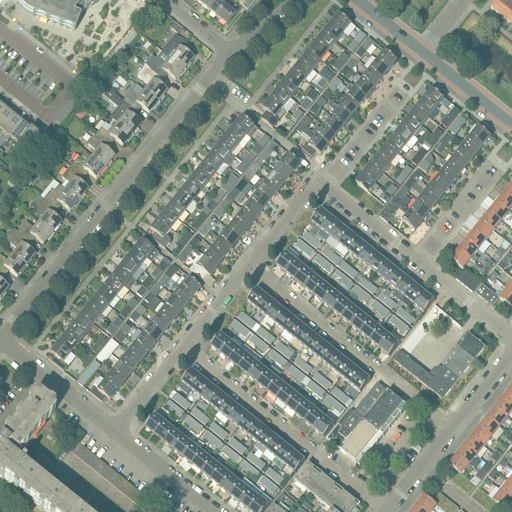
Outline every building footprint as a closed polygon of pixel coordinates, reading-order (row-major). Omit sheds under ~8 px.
[(15,0),(17,3),(20,7),(24,11),(29,14),(33,16),(75,31),(80,17),(86,10),(99,1),(98,0),(15,0)] [(207,10),(214,0),(198,0),(197,2),(207,10)] [(228,2),(226,0),(214,0),(207,10),(216,17),(228,2)] [(253,0),(246,0),(245,1),(241,6),(247,11),(255,1),(253,0)] [(511,0),(500,0),(493,9),(511,24),(511,0)] [(229,2),(228,2),(216,17),(226,25),(238,11),(228,3),(229,2)] [(331,24),(343,34),(351,24),(339,14),(331,24)] [(171,29),(170,31),(176,36),(177,33),(181,29),(175,24),(171,29)] [(323,33),(336,43),(343,34),(331,24),(323,33)] [(366,36),(361,32),(352,42),(355,44),(356,43),(359,45),(366,36)] [(316,43),(328,53),(336,43),(323,33),(316,43)] [(167,47),(162,52),(171,59),(184,70),(193,59),(185,53),(182,51),(187,45),(176,36),(167,47)] [(364,50),(367,52),(374,43),(369,38),(360,48),(363,51),(364,50)] [(355,44),(352,42),(347,48),(353,53),(359,45),(356,43),(355,44)] [(328,53),(316,43),(308,52),(321,62),(328,53)] [(361,59),(367,52),(364,50),(363,51),(360,48),(355,55),(361,59)] [(377,61),(389,71),(397,61),(385,51),(377,61)] [(153,58),(146,66),(160,78),(165,72),(168,75),(175,81),(184,70),(171,59),(162,52),(157,58),(156,60),(153,58)] [(313,71),(321,62),(308,52),(300,61),(313,71)] [(343,53),(338,60),(337,61),(340,63),(341,62),(344,64),(349,58),(343,53)] [(351,60),(345,67),(348,69),(349,68),(352,71),(357,64),(351,60)] [(300,61),(293,71),(305,81),(309,84),(317,75),(313,71),(300,61)] [(340,63),(337,61),(332,67),(338,71),(344,64),(341,62),(340,63)] [(369,70),(382,80),(389,71),(377,61),(369,70)] [(146,66),(137,77),(149,86),(144,92),(157,103),(166,92),(156,83),(160,78),(146,66)] [(346,78),(351,71),(352,71),(349,68),(348,69),(345,67),(340,73),(346,78)] [(362,80),(374,90),(382,80),(369,70),(362,80)] [(298,90),(305,81),(293,71),(285,80),(298,90)] [(329,83),(334,76),(328,72),(322,79),(325,82),(326,81),(329,83)] [(358,76),(354,81),(358,84),(354,89),(367,99),(374,90),(362,80),(358,76)] [(336,78),(330,86),(333,88),(334,87),(337,89),(336,90),(341,94),(346,88),(341,84),(342,83),(336,78)] [(106,79),(102,84),(107,88),(111,83),(106,79)] [(325,82),(322,79),(317,86),(323,90),(329,83),(326,81),(325,82)] [(290,100),(298,90),(285,80),(278,89),(290,100)] [(131,91),(122,101),(134,111),(138,105),(141,108),(149,114),(157,103),(144,92),(136,85),(131,91)] [(350,85),(346,90),(351,93),(347,98),(359,108),(367,99),(354,89),(350,85)] [(115,95),(104,86),(99,93),(110,101),(115,95)] [(295,103),(290,100),(278,89),(270,99),(283,109),(287,113),(295,103)] [(424,99),(436,109),(439,111),(443,106),(440,104),(444,99),(431,89),(424,99)] [(313,102),(319,95),(313,91),(307,98),(310,101),(311,99),(313,102)] [(114,112),(109,118),(113,121),(118,125),(131,135),(140,125),(133,119),(129,116),(134,111),(122,101),(115,95),(110,101),(117,108),(114,112)] [(321,97),(315,105),(318,107),(319,106),(321,108),(327,102),(321,97)] [(310,101),(307,98),(302,105),(307,109),(313,102),(311,99),(310,101)] [(339,108),(352,118),(359,108),(347,98),(339,108)] [(275,118),(283,109),(270,99),(262,108),(267,112),(261,119),(273,128),(279,121),(275,118)] [(429,118),(436,109),(424,99),(416,108),(429,118)] [(334,104),(331,108),(336,112),(331,117),(344,127),(352,118),(339,108),(334,104)] [(315,116),(321,109),(321,108),(319,106),(318,107),(315,105),(310,111),(315,116)] [(454,107),(446,118),(449,120),(450,119),(453,121),(460,112),(454,107)] [(416,108),(409,117),(421,128),(429,118),(416,108)] [(14,116),(6,109),(0,115),(0,129),(1,131),(2,131),(14,116)] [(298,121),(303,114),(298,110),(292,117),(298,121)] [(14,116),(2,131),(1,131),(0,132),(0,135),(7,142),(10,138),(22,122),(14,116)] [(306,116),(300,123),(303,126),(303,125),(306,127),(311,121),(306,116)] [(251,139),(258,130),(242,117),(234,126),(251,139)] [(324,126),(336,137),(344,127),(331,117),(324,126)] [(414,137),(421,128),(409,117),(401,127),(414,137)] [(458,125),(461,128),(466,121),(460,117),(454,124),(457,126),(458,125)] [(449,120),(446,118),(441,124),(447,129),(453,121),(450,119),(449,120)] [(105,124),(96,134),(107,143),(112,138),(115,140),(122,146),(131,135),(118,125),(113,121),(109,127),(105,124)] [(10,138),(18,145),(31,129),(22,122),(10,138)] [(313,131),(317,126),(311,122),(307,127),(313,131)] [(303,126),(300,123),(295,130),(300,134),(302,133),(312,141),(308,145),(306,144),(301,149),(312,158),(316,152),(321,156),(329,146),(316,136),(306,127),(303,125),(303,126)] [(455,135),(460,128),(461,128),(458,125),(457,126),(454,124),(449,130),(455,135)] [(243,149),(251,139),(234,126),(227,136),(239,146),(243,149)] [(317,127),(312,133),(316,136),(329,146),(336,137),(324,126),(321,130),(317,127)] [(401,127),(393,136),(406,146),(411,150),(418,141),(414,137),(401,127)] [(478,127),(471,136),(483,146),(491,137),(478,127)] [(27,152),(40,136),(31,129),(18,145),(27,152)] [(437,129),(431,136),(434,139),(435,138),(438,140),(443,134),(437,129)] [(96,134),(88,145),(96,152),(91,158),(105,168),(113,157),(103,149),(107,143),(96,134)] [(62,135),(59,138),(65,143),(68,139),(62,135)] [(259,147),(262,150),(270,140),(265,135),(257,144),(260,146),(259,147)] [(445,135),(439,143),(442,145),(443,144),(445,146),(451,140),(445,135)] [(232,155),(239,146),(227,136),(219,145),(232,155)] [(402,151),(406,146),(393,136),(386,146),(398,156),(402,158),(406,154),(402,151)] [(434,139),(431,136),(426,143),(432,147),(438,140),(435,138),(434,139)] [(471,136),(463,146),(476,156),(483,146),(471,136)] [(278,146),(273,141),(264,152),(267,154),(268,153),(271,155),(278,146)] [(439,143),(434,149),(440,154),(445,146),(443,144),(442,145),(439,143)] [(257,156),(262,150),(259,147),(260,146),(257,144),(251,151),(257,156)] [(211,154),(224,164),(228,168),(235,158),(232,155),(219,145),(211,154)] [(386,146),(378,155),(391,165),(398,156),(386,146)] [(468,165),(476,156),(463,146),(456,155),(468,165)] [(423,158),(428,152),(422,148),(416,155),(419,157),(420,156),(423,158)] [(78,156),(70,167),(81,176),(85,171),(89,173),(96,179),(105,168),(91,158),(85,152),(80,158),(78,156)] [(264,152),(259,158),(265,162),(271,155),(268,153),(267,154),(264,152)] [(216,174),(224,164),(211,154),(204,164),(216,174)] [(281,164),(293,174),(301,164),(288,154),(281,164)] [(430,154),(424,161),(427,164),(428,163),(430,165),(433,161),(431,155),(430,154)] [(383,174),(391,165),(378,155),(371,164),(383,174)] [(419,157),(416,155),(411,161),(417,166),(423,158),(420,156),(419,157)] [(456,155),(448,164),(461,175),(468,165),(456,155)] [(247,168),(253,161),(247,156),(242,163),(245,165),(244,166),(247,168)] [(444,169),(440,174),(453,184),(461,175),(448,164),(443,160),(439,165),(444,169)] [(426,171),(430,165),(428,163),(427,164),(424,161),(419,168),(423,171),(426,171)] [(245,165),(242,163),(236,170),(242,175),(247,168),(244,166),(245,165)] [(253,171),(256,174),(261,167),(255,163),(249,170),(252,173),(253,171)] [(204,164),(196,173),(209,183),(213,187),(217,182),(213,178),(216,174),(204,164)] [(273,173),(286,183),(293,174),(281,164),(273,173)] [(376,184),(383,174),(371,164),(363,174),(376,184)] [(407,177),(412,171),(407,166),(401,174),(404,176),(405,175),(407,177)] [(70,167),(61,178),(70,184),(65,190),(78,201),(87,190),(76,182),(81,176),(70,167)] [(249,170),(244,177),(250,181),(256,174),(253,171),(252,173),(249,170)] [(205,189),(209,183),(196,173),(189,182),(201,193),(204,195),(208,191),(205,189)] [(266,183),(278,193),(286,183),(273,173),(266,183)] [(420,177),(415,173),(409,180),(412,182),(413,181),(415,184),(420,177)] [(29,174),(23,182),(29,187),(36,179),(29,174)] [(371,189),(376,184),(363,174),(355,183),(370,195),(373,191),(371,189)] [(404,176),(401,174),(396,180),(401,185),(407,177),(405,175),(404,176)] [(449,189),(453,184),(440,174),(433,183),(445,193),(448,193),(450,191),(449,189)] [(232,187),(238,180),(232,175),(227,181),(230,184),(229,185),(232,187)] [(409,180),(404,186),(409,191),(411,189),(422,197),(418,202),(430,212),(438,203),(425,193),(415,184),(413,181),(412,182),(409,180)] [(53,181),(40,197),(43,200),(54,209),(59,203),(62,206),(69,212),(78,201),(65,190),(61,187),(59,185),(53,181)] [(227,193),(232,187),(229,185),(230,184),(227,181),(221,189),(227,193)] [(189,182),(181,192),(194,202),(198,206),(202,202),(197,198),(201,193),(189,182)] [(238,190),(241,192),(246,186),(240,182),(234,189),(237,191),(238,190)] [(254,189),(258,192),(271,202),(278,193),(266,183),(262,187),(258,184),(254,189)] [(433,183),(425,193),(438,203),(445,193),(433,183)] [(392,196),(397,190),(392,185),(386,192),(389,195),(389,194),(392,196)] [(235,200),(240,193),(241,192),(238,190),(237,191),(234,189),(229,195),(235,200)] [(400,191),(394,199),(397,201),(397,200),(400,202),(405,196),(400,191)] [(186,211),(194,202),(181,192),(174,201),(186,211)] [(250,201),(263,211),(271,202),(258,192),(250,201)] [(389,195),(386,192),(381,199),(386,203),(392,196),(389,194),(389,195)] [(217,194),(211,202),(214,204),(215,203),(217,205),(223,199),(217,194)] [(509,213),(511,209),(511,200),(504,194),(501,197),(500,196),(495,202),(509,213)] [(394,199),(379,217),(387,224),(398,210),(402,205),(400,203),(400,202),(397,200),(397,201),(394,199)] [(43,200),(35,210),(43,217),(38,223),(50,232),(52,234),(60,223),(50,214),(54,209),(43,200)] [(174,201),(166,211),(179,221),(186,211),(174,201)] [(223,209),(225,211),(231,205),(225,201),(219,208),(222,210),(223,209)] [(243,211),(255,221),(263,211),(250,201),(243,211)] [(214,204),(211,202),(206,208),(212,212),(217,205),(215,203),(214,204)] [(418,202),(410,211),(423,221),(430,212),(418,202)] [(491,209),(488,212),(501,223),(509,213),(495,202),(490,208),(491,209)] [(423,221),(410,211),(402,205),(398,210),(406,216),(402,221),(415,231),(423,221)] [(219,208),(214,214),(220,219),(225,211),(223,209),(222,210),(219,208)] [(311,222),(308,225),(313,229),(309,235),(314,239),(317,234),(331,217),(321,209),(315,217),(311,222)] [(171,230),(179,221),(166,211),(158,220),(171,230)] [(255,221),(243,211),(235,220),(248,230),(255,221)] [(494,232),(501,223),(488,212),(486,216),(485,215),(480,221),(494,232)] [(202,225),(207,217),(202,213),(197,219),(200,221),(199,222),(202,225)] [(331,217),(317,234),(326,242),(330,237),(340,225),(331,217)] [(196,231),(202,225),(199,222),(200,221),(197,219),(191,226),(196,231)] [(208,228),(210,230),(216,224),(210,219),(204,227),(207,229),(208,228)] [(171,230),(158,220),(151,230),(155,233),(151,239),(165,250),(171,243),(170,240),(166,236),(171,230)] [(248,230),(235,220),(228,229),(240,240),(248,230)] [(473,231),(486,242),(494,232),(480,221),(475,227),(476,228),(473,231)] [(25,222),(17,232),(28,242),(32,236),(43,245),(52,234),(50,232),(38,223),(34,229),(25,222)] [(350,232),(340,225),(330,237),(339,245),(350,232)] [(207,229),(204,227),(199,233),(205,237),(210,230),(208,228),(207,229)] [(225,233),(220,239),(233,249),(240,240),(228,229),(225,227),(223,231),(225,233)] [(14,230),(6,241),(17,250),(13,256),(25,266),(34,256),(24,247),(28,242),(17,232),(14,230)] [(184,241),(187,243),(192,236),(187,231),(182,238),(185,240),(184,241)] [(479,251),(486,242),(473,231),(471,234),(469,233),(464,240),(479,251)] [(302,238),(309,244),(314,239),(306,232),(302,238)] [(339,245),(335,250),(344,258),(349,252),(359,240),(350,232),(339,245)] [(176,245),(182,250),(187,243),(184,241),(185,240),(182,238),(176,245)] [(201,242),(195,238),(189,245),(192,247),(193,246),(196,249),(201,242)] [(220,239),(213,248),(225,258),(233,249),(220,239)] [(309,244),(316,250),(321,244),(314,239),(309,244)] [(159,253),(155,250),(142,240),(135,250),(147,260),(151,263),(159,253)] [(307,246),(300,240),(295,246),(303,252),(307,246)] [(349,252),(358,260),(368,247),(359,240),(349,252)] [(458,250),(471,260),(475,263),(478,259),(474,256),(479,251),(464,240),(459,246),(461,247),(458,250)] [(192,247),(189,245),(177,260),(183,265),(196,249),(193,246),(192,247)] [(314,252),(307,246),(303,252),(310,258),(314,252)] [(368,268),(378,255),(368,247),(358,260),(368,268)] [(503,255),(506,251),(500,247),(497,251),(503,255)] [(213,248),(205,257),(218,267),(225,258),(213,248)] [(282,258),(276,266),(285,273),(296,261),(299,256),(290,248),(283,256),(282,258)] [(328,259),(332,254),(325,248),(321,253),(328,259)] [(127,259),(140,269),(144,273),(148,269),(143,265),(147,260),(135,250),(127,259)] [(451,259),(450,259),(463,270),(471,260),(458,250),(456,253),(454,252),(449,258),(451,259)] [(497,251),(494,254),(500,259),(503,255),(497,251)] [(332,254),(328,259),(335,265),(340,259),(332,254)] [(0,255),(0,273),(2,274),(6,269),(17,277),(25,266),(13,256),(8,262),(0,255)] [(205,283),(210,277),(218,267),(205,257),(202,255),(190,270),(205,283)] [(368,268),(377,275),(387,263),(378,255),(368,268)] [(326,261),(319,256),(314,261),(321,267),(326,261)] [(511,262),(505,257),(498,266),(503,271),(511,262)] [(144,273),(140,269),(127,259),(126,260),(124,258),(121,262),(123,264),(119,268),(137,282),(144,273)] [(482,269),(488,274),(495,264),(490,260),(482,269)] [(163,261),(157,269),(160,271),(161,270),(163,272),(168,266),(163,261)] [(305,268),(296,261),(285,273),(295,281),(305,268)] [(326,261),(321,267),(329,273),(333,267),(326,261)] [(347,274),(351,269),(344,263),(339,268),(347,274)] [(387,283),(397,270),(387,263),(377,275),(387,283)] [(119,268),(112,278),(124,288),(129,292),(137,282),(119,268)] [(168,278),(170,280),(177,272),(171,268),(166,274),(168,277),(168,278)] [(314,276),(305,268),(295,281),(304,288),(314,276)] [(347,274),(354,280),(358,274),(351,269),(347,274)] [(488,274),(482,269),(479,273),(485,277),(488,274)] [(158,270),(153,276),(157,279),(163,272),(161,270),(160,271),(158,270)] [(387,283),(381,290),(385,293),(391,286),(396,290),(406,278),(397,270),(387,283)] [(468,273),(463,270),(456,279),(460,283),(468,273)] [(344,277),(337,271),(333,276),(340,282),(344,277)] [(493,272),(490,276),(496,280),(499,276),(493,272)] [(472,277),(468,273),(460,283),(464,286),(472,277)] [(482,279),(476,273),(473,276),(480,282),(482,279)] [(160,282),(158,284),(163,288),(165,286),(170,280),(168,278),(168,277),(166,274),(160,282)] [(314,276),(304,288),(314,296),(324,283),(314,276)] [(496,280),(490,276),(487,279),(493,284),(496,280)] [(347,288),(352,282),(344,277),(340,282),(347,288)] [(468,290),(476,280),(472,277),(464,286),(468,290)] [(117,297),(124,288),(112,278),(104,287),(117,297)] [(181,287),(194,297),(201,288),(189,278),(181,287)] [(358,284),(366,290),(370,284),(363,278),(358,284)] [(405,298),(415,285),(406,278),(396,290),(405,298)] [(148,280),(142,287),(145,290),(146,288),(148,291),(153,284),(148,280)] [(480,283),(476,280),(468,290),(472,293),(480,283)] [(333,291),(324,283),(314,296),(323,303),(333,291)] [(366,290),(373,295),(377,290),(370,284),(366,290)] [(405,298),(415,306),(425,293),(415,285),(405,298)] [(499,299),(482,285),(475,294),(493,308),(500,299),(499,299)] [(152,296),(155,298),(161,291),(156,286),(150,293),(153,295),(152,296)] [(364,292),(356,286),(352,292),(359,298),(364,292)] [(109,307),(117,297),(104,287),(97,296),(109,307)] [(142,298),(148,291),(146,288),(145,290),(142,287),(137,294),(142,298)] [(174,297),(186,307),(194,297),(181,287),(174,297)] [(267,297),(257,289),(250,297),(247,301),(257,309),(267,297)] [(499,299),(500,299),(511,309),(511,293),(507,289),(499,299)] [(333,291),(323,303),(332,311),(343,299),(333,291)] [(371,298),(364,292),(359,298),(366,303),(371,298)] [(150,293),(144,300),(150,305),(155,298),(152,296),(153,295),(150,293)] [(169,293),(165,298),(170,301),(166,306),(179,316),(186,307),(174,297),(169,293)] [(384,305),(389,299),(382,293),(377,299),(384,305)] [(424,313),(434,301),(425,293),(415,306),(424,313)] [(89,306),(101,316),(109,307),(97,296),(89,306)] [(257,309),(266,317),(276,304),(267,297),(257,309)] [(133,299),(127,306),(130,308),(130,307),(133,309),(138,303),(133,299)] [(352,306),(343,299),(332,311),(342,319),(352,306)] [(384,305),(391,311),(396,305),(389,299),(384,305)] [(371,307),(378,313),(382,307),(375,301),(371,307)] [(266,317),(275,324),(285,312),(276,304),(266,317)] [(140,317),(141,316),(146,310),(141,305),(135,311),(138,314),(137,315),(140,317)] [(94,326),(101,316),(89,306),(81,315),(94,326)] [(127,317),(133,309),(130,307),(130,308),(127,306),(119,315),(125,319),(127,317)] [(159,315),(171,325),(179,316),(166,306),(159,315)] [(352,306),(342,319),(351,326),(361,314),(352,306)] [(382,307),(378,313),(384,318),(385,319),(390,313),(382,307)] [(396,314),(403,320),(408,314),(400,308),(396,314)] [(135,323),(140,317),(137,315),(138,314),(135,311),(129,319),(135,323)] [(275,324),(285,332),(295,319),(285,312),(275,324)] [(237,319),(244,324),(249,319),(242,313),(237,319)] [(371,321),(361,314),(351,326),(361,334),(371,321)] [(403,320),(410,326),(415,320),(408,314),(403,320)] [(86,335),(94,326),(81,315),(74,325),(86,335)] [(151,325),(164,335),(171,325),(159,315),(151,325)] [(389,322),(396,328),(401,322),(394,316),(389,322)] [(117,318),(111,325),(114,327),(115,326),(118,328),(123,322),(117,318)] [(256,324),(249,319),(244,324),(252,330),(256,324)] [(285,332),(294,339),(304,327),(295,319),(285,332)] [(242,327),(235,321),(231,327),(238,332),(242,327)] [(371,321),(361,334),(370,341),(380,329),(371,321)] [(401,322),(396,328),(404,334),(408,328),(401,322)] [(122,334),(125,336),(131,329),(125,324),(120,330),(123,333),(122,334)] [(66,334),(79,344),(86,335),(74,325),(66,334)] [(114,327),(111,325),(106,331),(112,336),(118,328),(115,326),(114,327)] [(143,334),(156,344),(164,335),(151,325),(143,334)] [(250,333),(242,327),(238,332),(245,338),(250,333)] [(294,339),(303,347),(314,334),(304,327),(294,339)] [(256,334),(263,339),(268,334),(261,328),(256,334)] [(370,341),(379,349),(389,336),(380,329),(370,341)] [(120,330),(114,338),(120,342),(125,336),(122,334),(123,333),(120,330)] [(139,331),(131,340),(136,344),(148,354),(156,344),(143,334),(139,331)] [(464,341),(442,368),(458,381),(485,347),(468,333),(463,340),(464,341)] [(71,353),(79,344),(66,334),(59,343),(71,353)] [(221,334),(217,338),(210,347),(220,354),(230,342),(221,334)] [(275,339),(268,334),(263,339),(270,345),(275,339)] [(314,334),(303,347),(313,355),(323,342),(314,334)] [(102,336),(96,344),(99,346),(100,345),(103,347),(108,341),(102,336)] [(261,342),(254,336),(249,342),(257,347),(261,342)] [(389,336),(379,349),(389,357),(399,344),(389,336)] [(112,340),(105,349),(108,351),(107,352),(110,355),(110,354),(118,345),(112,340)] [(229,362),(240,349),(230,342),(220,354),(229,362)] [(268,348),(261,342),(257,347),(264,353),(268,348)] [(313,355),(322,362),(332,350),(323,342),(313,355)] [(59,343),(51,353),(55,356),(51,362),(64,372),(67,367),(67,366),(67,365),(69,366),(76,357),(71,353),(59,343)] [(275,349),(282,354),(286,349),(279,343),(275,349)] [(99,346),(96,344),(91,350),(97,354),(103,347),(100,345),(99,346)] [(128,353),(141,363),(148,354),(136,344),(128,353)] [(105,349),(99,356),(105,361),(110,355),(107,352),(108,351),(105,349)] [(249,357),(240,349),(229,362),(239,369),(249,357)] [(294,354),(286,349),(282,354),(289,360),(294,354)] [(322,362),(332,370),(342,357),(332,350),(322,362)] [(280,357),(273,351),(268,357),(275,362),(280,357)] [(393,360),(443,400),(458,381),(442,368),(439,366),(435,370),(439,372),(433,379),(400,352),(393,360)] [(141,363),(128,353),(120,362),(133,373),(141,363)] [(82,362),(81,362),(83,364),(87,367),(88,366),(93,359),(87,355),(82,362)] [(258,364),(249,357),(239,369),(248,377),(258,364)] [(280,357),(275,362),(283,368),(287,363),(280,357)] [(332,370),(341,377),(351,365),(342,357),(332,370)] [(294,364),(301,370),(306,364),(298,358),(294,364)] [(95,361),(90,368),(93,370),(92,371),(95,373),(101,366),(95,361)] [(133,373),(120,362),(113,372),(125,382),(133,373)] [(268,372),(258,364),(248,377),(258,384),(268,372)] [(313,370),(306,364),(301,370),(308,375),(313,370)] [(341,377),(350,385),(361,372),(351,365),(341,377)] [(268,372),(258,384),(267,392),(277,380),(282,374),(272,366),(268,372)] [(299,372),(292,366),(287,372),(294,378),(299,372)] [(83,388),(95,373),(92,371),(93,370),(90,368),(84,375),(77,383),(83,388)] [(201,378),(192,370),(185,378),(182,382),(191,390),(201,378)] [(125,382),(113,372),(105,381),(118,391),(125,382)] [(299,372),(294,378),(302,384),(306,378),(299,372)] [(350,385),(360,393),(370,380),(361,372),(350,385)] [(312,379),(320,385),(324,379),(317,373),(312,379)] [(191,390),(201,398),(211,385),(201,378),(191,390)] [(331,385),(324,379),(320,385),(327,391),(331,385)] [(276,400),(286,387),(277,380),(267,392),(276,400)] [(106,398),(110,401),(118,391),(105,381),(98,390),(94,387),(90,393),(102,403),(106,398)] [(317,387),(310,381),(306,387),(313,393),(317,387)] [(357,409),(354,413),(380,434),(383,430),(390,422),(397,413),(404,404),(388,392),(378,384),(371,392),(364,400),(357,409)] [(201,398),(210,405),(220,393),(211,385),(201,398)] [(296,394),(286,387),(276,400),(286,407),(296,394)] [(317,387),(313,393),(320,399),(325,393),(317,387)] [(331,394),(338,400),(343,394),(336,388),(331,394)] [(505,396),(502,400),(511,407),(511,392),(508,389),(503,395),(505,396)] [(210,405),(219,413),(230,400),(220,393),(210,405)] [(173,400),(179,405),(184,400),(177,394),(173,400)] [(305,402),(296,394),(286,407),(295,415),(305,402)] [(350,400),(343,394),(338,400),(345,406),(350,400)] [(0,451),(4,455),(6,452),(9,447),(18,454),(55,409),(37,395),(27,408),(25,407),(22,411),(23,412),(1,440),(0,440),(0,439),(0,451)] [(336,402),(329,396),(325,402),(332,408),(336,402)] [(179,405),(187,411),(191,406),(184,400),(179,405)] [(219,413),(216,417),(225,425),(229,420),(239,408),(230,400),(219,413)] [(507,419),(511,412),(511,407),(502,400),(500,403),(498,402),(493,408),(507,419)] [(177,407),(171,402),(166,408),(172,413),(177,407)] [(315,410),(305,402),(295,415),(304,422),(315,410)] [(336,402),(332,408),(339,414),(343,408),(336,402)] [(177,407),(172,413),(180,419),(185,414),(177,407)] [(229,420),(238,428),(248,415),(239,408),(229,420)] [(489,415),(487,418),(499,428),(507,419),(493,408),(488,414),(489,415)] [(191,415),(198,420),(202,415),(196,409),(191,415)] [(315,410),(304,422),(314,430),(324,417),(315,410)] [(338,425),(327,440),(356,463),(363,455),(369,447),(376,438),(380,434),(354,413),(350,410),(338,425)] [(151,421),(145,427),(154,435),(164,422),(156,415),(151,421)] [(210,421),(202,415),(198,420),(206,426),(210,421)] [(258,423),(248,415),(238,428),(248,436),(258,423)] [(195,422),(189,417),(185,423),(191,428),(195,422)] [(324,417),(314,430),(324,438),(334,425),(324,417)] [(492,438),(499,428),(487,418),(484,421),(483,421),(478,427),(492,438)] [(174,430),(164,422),(154,435),(164,442),(174,430)] [(204,429),(195,422),(191,428),(199,434),(204,429)] [(248,436),(257,443),(267,431),(258,423),(248,436)] [(210,430),(217,435),(221,430),(214,424),(210,430)] [(484,447),(492,438),(478,427),(473,433),(474,434),(472,437),(484,447)] [(183,437),(174,430),(164,442),(173,450),(183,437)] [(229,436),(221,430),(217,435),(224,441),(229,436)] [(257,443),(254,447),(264,454),(267,451),(277,438),(267,431),(257,443)] [(214,437),(208,432),(203,438),(210,443),(214,437)] [(192,445),(183,437),(173,450),(182,457),(192,445)] [(222,444),(214,437),(210,443),(218,449),(222,444)] [(468,439),(463,445),(477,456),(484,447),(472,437),(469,440),(468,439)] [(264,454),(263,455),(272,463),(276,458),(286,446),(277,438),(267,451),(264,454)] [(229,445),(236,451),(240,445),(233,439),(229,445)] [(75,456),(83,447),(78,443),(70,452),(75,456)] [(202,452),(192,445),(182,457),(192,465),(202,452)] [(247,451),(240,445),(236,451),(243,456),(247,451)] [(469,466),(477,456),(463,445),(458,452),(459,453),(457,456),(469,466)] [(286,446),(276,458),(279,461),(285,466),(295,453),(286,446)] [(80,460),(87,450),(83,447),(75,456),(80,460)] [(233,453),(227,447),(222,453),(229,458),(233,453)] [(85,463),(92,454),(87,450),(80,460),(85,463)] [(0,475),(45,511),(80,511),(24,467),(25,465),(22,463),(21,464),(6,452),(4,455),(0,451),(0,475)] [(499,459),(502,455),(496,451),(493,455),(499,459)] [(212,460),(202,452),(192,465),(201,473),(212,460)] [(241,459),(233,453),(229,458),(236,464),(241,459)] [(285,466),(282,470),(292,477),(295,473),(295,474),(305,461),(295,453),(285,466)] [(89,467),(97,458),(92,454),(85,463),(89,467)] [(247,460),(254,466),(259,460),(252,454),(247,460)] [(496,463),(499,459),(493,455),(490,458),(496,463)] [(453,458),(448,464),(449,465),(457,472),(461,475),(466,469),(469,471),(472,468),(469,466),(457,456),(454,459),(453,458)] [(501,461),(507,465),(510,462),(504,457),(501,461)] [(94,471),(101,462),(97,458),(89,467),(94,471)] [(221,468),(212,460),(201,473),(211,480),(221,468)] [(266,466),(259,460),(254,466),(261,471),(266,466)] [(501,461),(498,465),(504,469),(507,465),(501,461)] [(99,475),(106,465),(101,462),(94,471),(99,475)] [(252,468),(245,462),(241,468),(247,473),(252,468)] [(294,480),(316,498),(329,481),(308,463),(294,480)] [(478,473),(484,478),(491,468),(486,464),(478,473)] [(103,478),(111,469),(106,465),(99,475),(103,478)] [(221,468),(211,480),(220,488),(230,475),(221,468)] [(260,474),(252,468),(247,473),(255,479),(260,474)] [(108,482),(116,473),(111,469),(103,478),(108,482)] [(266,475),(273,481),(278,475),(270,469),(266,475)] [(450,482),(454,485),(462,476),(461,475),(457,472),(450,482)] [(113,486),(120,477),(116,473),(108,482),(113,486)] [(481,482),(484,478),(478,473),(475,477),(481,482)] [(240,483),(230,475),(220,488),(230,495),(240,483)] [(273,481),(280,486),(285,481),(278,475),(273,481)] [(467,480),(462,476),(454,485),(459,489),(467,480)] [(486,480),(492,484),(495,480),(489,476),(486,480)] [(117,490),(125,481),(120,477),(113,486),(117,490)] [(271,483),(264,477),(259,483),(266,488),(271,483)] [(464,493),(471,484),(467,480),(459,489),(464,493)] [(486,480),(483,483),(489,488),(492,484),(486,480)] [(122,494),(130,484),(125,481),(117,490),(122,494)] [(355,504),(356,502),(329,481),(316,498),(332,511),(357,506),(355,504)] [(511,484),(509,482),(501,492),(511,500),(511,484)] [(249,490),(240,483),(230,495),(239,503),(249,490)] [(271,483),(266,488),(274,494),(278,489),(271,483)] [(127,497),(134,488),(130,484),(122,494),(127,497)] [(476,487),(471,484),(464,493),(468,497),(476,487)] [(131,501),(139,492),(134,488),(127,497),(131,501)] [(471,499),(475,502),(483,493),(478,489),(471,499)] [(249,490),(239,503),(248,510),(258,498),(249,490)] [(136,505),(144,496),(139,492),(131,501),(136,505)] [(493,501),(497,504),(506,511),(507,511),(511,505),(511,503),(511,500),(501,492),(493,501)] [(488,497),(483,493),(475,502),(480,506),(488,497)] [(432,503),(436,506),(437,507),(444,498),(440,494),(432,503)] [(141,509),(148,499),(144,496),(136,505),(141,509)] [(416,506),(423,511),(431,511),(436,506),(432,503),(424,496),(424,497),(422,496),(417,502),(419,503),(416,506)] [(480,506),(485,510),(492,501),(488,497),(480,506)] [(263,511),(269,506),(258,498),(248,510),(250,511),(263,511)] [(444,498),(437,507),(442,511),(449,502),(444,498)] [(144,511),(146,511),(153,503),(148,499),(141,509),(144,511)] [(302,506),(309,511),(310,511),(314,508),(305,501),(302,506)] [(490,511),(497,504),(493,501),(492,501),(485,510),(487,511),(490,511)] [(449,502),(442,511),(443,511),(448,511),(454,505),(449,502)]
